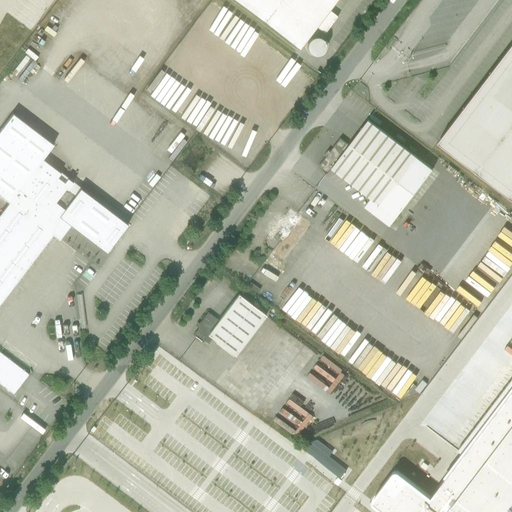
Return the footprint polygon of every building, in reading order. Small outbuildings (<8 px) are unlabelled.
[(235,0),(298,48),(315,26),(325,34),(338,16),(328,9),(334,0),(235,0)] [(309,45),(319,56),(331,45),(321,34),(309,45)] [(511,198),(511,44),(438,142),(511,198)] [(0,214),(0,303),(53,234),(55,236),(57,234),(59,236),(68,223),(107,252),(128,224),(80,188),(75,194),(68,189),(73,182),(68,178),(64,182),(57,177),(61,173),(42,159),(53,144),(13,113),(0,130),(0,195),(9,202),(0,214)] [(328,174),(332,168),(371,198),(365,206),(389,224),(433,168),(368,120),(349,145),(340,138),(330,151),(328,150),(324,156),(326,157),(318,167),(328,174)] [(264,243),(285,258),(310,222),(290,208),(264,243)] [(271,254),(263,264),(277,275),(285,265),(271,254)] [(213,338),(236,356),(266,315),(239,294),(219,320),(208,312),(197,327),(199,328),(194,335),(197,338),(203,342),(205,340),(209,343),(213,338)] [(0,383),(13,394),(28,374),(0,352),(0,383)] [(511,511),(511,379),(458,451),(463,455),(430,498),(396,471),(372,502),(385,511),(511,511)] [(268,511),(271,507),(260,498),(249,511),(259,511),(263,508),(268,511)]
